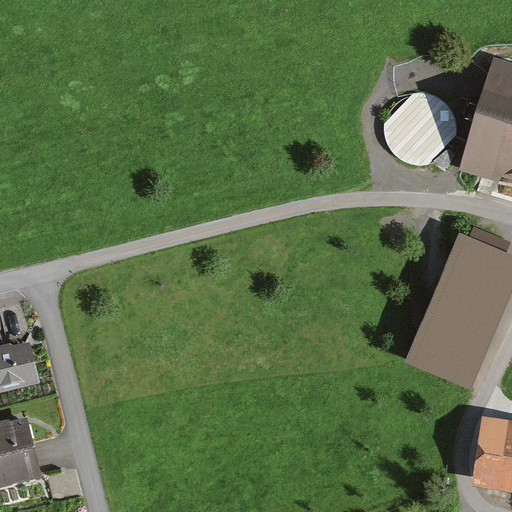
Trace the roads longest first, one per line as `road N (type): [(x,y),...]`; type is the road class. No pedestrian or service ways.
road 1 (residential): [(511,216),(421,200),(349,200),(43,276)]
road 2 (residential): [(43,276),(102,511)]
